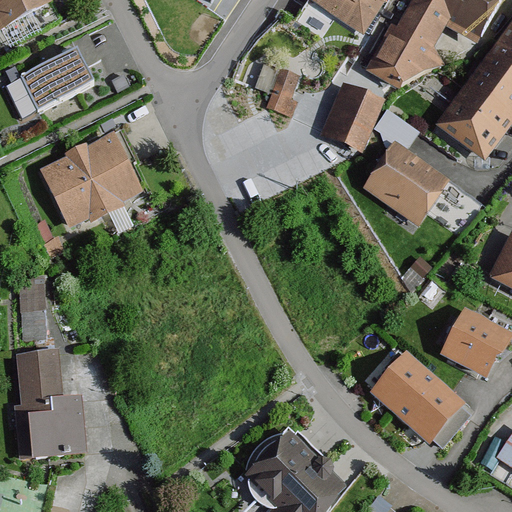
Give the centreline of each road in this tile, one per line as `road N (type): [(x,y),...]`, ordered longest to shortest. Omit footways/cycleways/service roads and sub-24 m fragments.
road 1 (residential): [(467,511),(387,456),(312,377),(174,116)]
road 2 (residential): [(174,116),(264,0)]
road 3 (residential): [(174,116),(115,0)]
